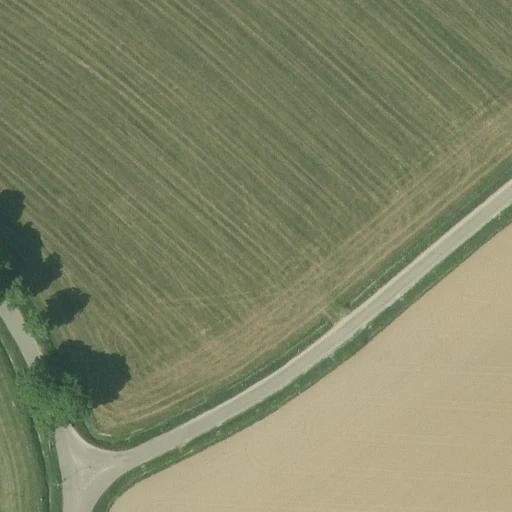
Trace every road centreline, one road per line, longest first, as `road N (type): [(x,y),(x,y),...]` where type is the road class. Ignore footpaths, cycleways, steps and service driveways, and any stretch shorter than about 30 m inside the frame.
road 1 (unclassified): [(119,467),(210,425),(301,369),(511,197)]
road 2 (tertiary): [(67,452),(29,343),(0,294)]
